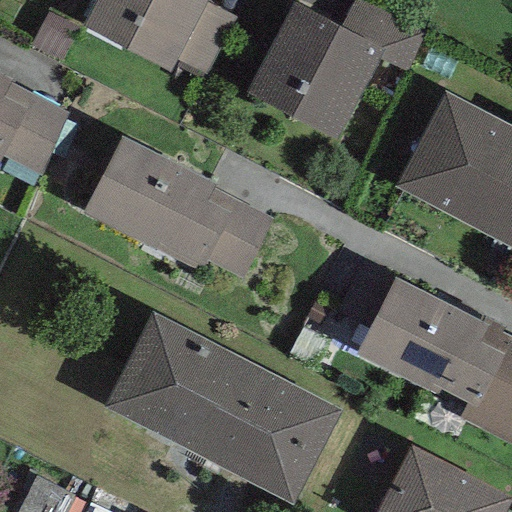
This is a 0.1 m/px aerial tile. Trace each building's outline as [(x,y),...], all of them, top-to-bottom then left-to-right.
[(221,0),(105,0),(89,31),(178,79),(188,59),(218,75),(245,25),(216,10),(221,0)] [(380,49),(290,6),(249,91),(339,135),(380,49)] [(17,81),(0,72),(0,162),(39,182),(68,122),(10,94),(17,81)] [(511,125),(445,91),(397,181),(511,241),(511,125)] [(221,184),(125,138),(89,211),(243,285),(272,225),(215,197),(221,184)] [(511,340),(396,281),(363,347),(511,423),(511,340)] [(336,401),(151,309),(104,403),(290,494),(336,401)] [(496,511),(506,492),(409,445),(376,511),(496,511)] [(91,511),(48,487),(32,511),(91,511)]
